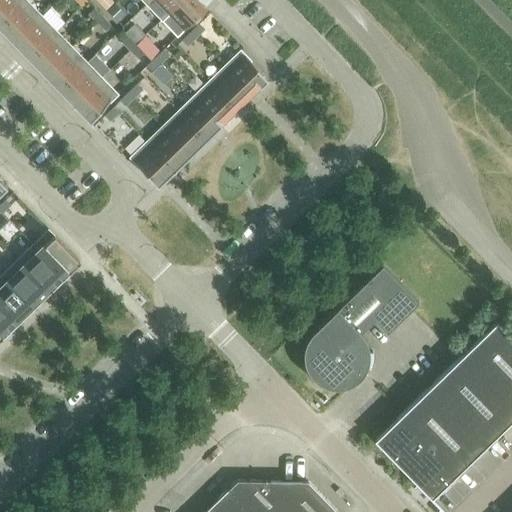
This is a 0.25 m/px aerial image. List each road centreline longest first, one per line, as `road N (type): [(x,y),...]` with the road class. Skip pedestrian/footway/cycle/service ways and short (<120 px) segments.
road 1 (unclassified): [(189,302),(0,485)]
road 2 (residential): [(136,246),(115,182),(0,63)]
road 3 (unclassified): [(354,148),(189,302)]
road 4 (unclassified): [(354,148),(368,129),(362,94),(271,0)]
road 5 (unclassified): [(131,511),(266,380)]
road 6 (unclassified): [(388,511),(266,380)]
road 7 (residential): [(0,144),(78,225),(136,246)]
